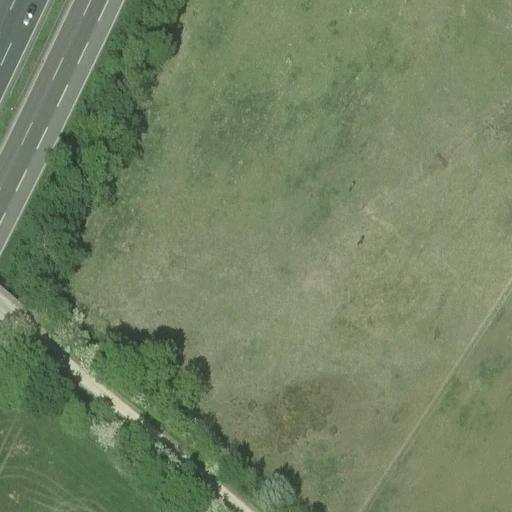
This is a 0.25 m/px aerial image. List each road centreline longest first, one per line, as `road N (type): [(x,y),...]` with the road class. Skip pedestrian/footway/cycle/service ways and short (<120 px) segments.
road 1 (track): [(241,511),(0,313)]
road 2 (motorway): [(0,184),(87,0)]
